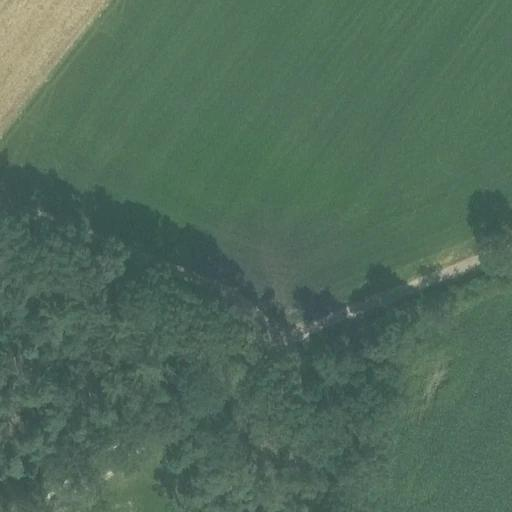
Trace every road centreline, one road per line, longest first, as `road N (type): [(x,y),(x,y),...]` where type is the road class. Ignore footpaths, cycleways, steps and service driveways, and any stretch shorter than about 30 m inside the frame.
road 1 (track): [(269,334),(235,297),(0,201)]
road 2 (track): [(54,511),(277,344)]
road 3 (track): [(511,249),(277,344)]
